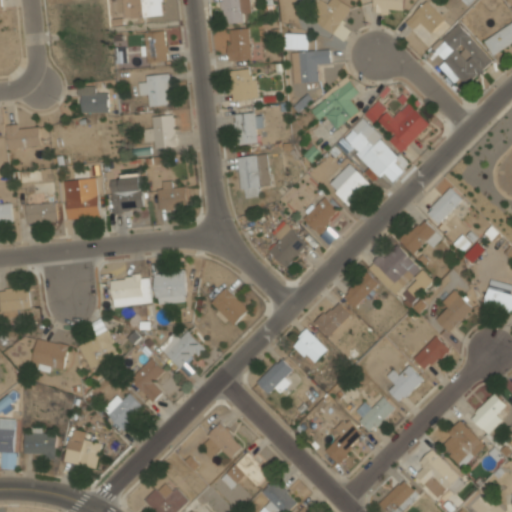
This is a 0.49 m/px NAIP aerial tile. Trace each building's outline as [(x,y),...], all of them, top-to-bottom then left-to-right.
[(123,0),(124,16),(144,15),(145,21),(162,20),(160,0),(123,0)] [(243,0),(222,0),(222,22),(243,22),(243,0)] [(349,29),(341,23),(351,5),(342,0),(330,0),(329,2),(325,0),(319,0),(309,17),(344,38),(349,29)] [(373,0),(373,10),(403,12),(404,0),(373,0)] [(420,20),(432,32),(446,18),(428,0),(426,0),(406,20),(413,27),(420,20)] [(511,20),(484,40),(494,55),(511,41),(511,20)] [(465,86),(493,60),(460,23),(435,46),(445,58),(442,60),(465,86)] [(227,29),(229,59),(251,57),(249,27),(227,29)] [(147,60),(167,58),(165,29),(144,31),(147,60)] [(308,47),(308,32),(285,32),(285,47),(308,47)] [(329,48),(291,50),(293,81),(321,79),(320,65),(330,64),(329,48)] [(233,101),(258,97),(253,66),(229,70),(233,101)] [(168,73),(146,74),(146,80),(139,80),(139,93),(149,93),(149,104),(168,104),(168,73)] [(359,110),(350,98),(359,91),(350,79),(311,108),(320,120),(326,115),(336,128),(359,110)] [(79,111),(108,111),(108,93),(98,93),(98,85),(79,85),(79,111)] [(431,123),(414,106),(406,114),(401,108),(393,116),(378,100),(365,114),(403,152),(431,123)] [(263,130),(263,112),(236,112),(236,143),(256,143),(256,130),(263,130)] [(176,145),(174,114),(152,115),(153,127),(143,128),(144,140),(154,139),(155,147),(176,145)] [(399,156),(361,120),(342,140),(379,176),(384,171),(393,180),(401,171),(392,163),(399,156)] [(7,123),(7,146),(39,146),(40,124),(7,123)] [(267,152),(237,156),(242,196),(262,193),(261,185),(271,184),(267,152)] [(348,176),(341,169),(328,183),(347,203),(367,183),(355,170),(348,176)] [(115,212),(145,208),(140,173),(110,177),(115,212)] [(68,219),(100,216),(96,176),(64,180),(68,219)] [(158,180),(158,207),(188,207),(188,187),(175,187),(175,180),(158,180)] [(427,211),(439,224),(464,199),(451,187),(427,211)] [(341,212),(323,195),(302,216),(319,233),(341,212)] [(58,221),(57,201),(26,203),(27,223),(58,221)] [(0,224),(13,224),(13,204),(0,204),(0,224)] [(443,237),(424,217),(400,240),(414,254),(427,242),(432,247),(443,237)] [(309,243),(287,221),(271,237),(275,240),(267,247),(287,266),(309,243)] [(420,268),(394,241),(369,265),(396,292),(420,268)] [(485,250),(478,242),(465,254),(472,262),(485,250)] [(344,297),(357,307),(378,281),(364,270),(344,297)] [(187,301),(186,271),(154,273),(155,302),(187,301)] [(432,282),(423,272),(406,287),(416,297),(432,282)] [(134,296),(142,296),(142,275),(112,275),(112,297),(123,297),(123,304),(134,304),(134,296)] [(233,323),(249,308),(227,286),(211,301),(233,323)] [(511,311),(511,293),(489,286),(484,302),(511,311)] [(442,300),(448,306),(436,318),(450,332),(475,307),(455,287),(442,300)] [(28,289),(0,289),(1,312),(29,311),(28,289)] [(352,313),(337,299),(315,321),(329,336),(352,313)] [(328,348),(307,327),(291,342),(312,364),(328,348)] [(78,345),(91,368),(120,351),(107,328),(78,345)] [(181,338),(175,331),(160,346),(181,368),(204,346),(188,330),(181,338)] [(414,356),(428,370),(451,347),(437,333),(414,356)] [(63,370),(68,344),(37,338),(32,364),(63,370)] [(152,400),(163,389),(155,381),(165,370),(151,356),(130,377),(152,400)] [(270,395),(294,371),(281,357),(257,381),(270,395)] [(387,387),(401,401),(424,378),(410,364),(387,387)] [(122,399),(117,395),(103,409),(123,428),(144,407),(130,391),(122,399)] [(470,416),(487,432),(510,409),(494,392),(470,416)] [(354,413),(372,431),(395,408),(384,396),(371,409),(365,403),(354,413)] [(341,435),(326,449),(338,462),(366,435),(347,416),(334,428),(341,435)] [(447,432),(452,436),(444,444),(460,460),(467,453),(474,460),(488,445),(461,418),(447,432)] [(15,419),(0,419),(0,452),(14,453),(15,419)] [(230,458),(243,442),(218,422),(199,446),(213,458),(220,450),(230,458)] [(65,460),(96,466),(102,438),(71,431),(65,460)] [(56,455),(56,432),(25,432),(25,455),(56,455)] [(439,498),(461,477),(432,448),(418,462),(423,468),(416,474),(439,498)] [(222,477),(233,488),(246,475),(256,485),(269,472),(248,451),(222,477)] [(380,502),(390,511),(402,511),(422,493),(405,477),(380,502)] [(261,491),(270,499),(259,510),(260,511),(286,511),(298,501),(275,478),(261,491)] [(178,511),(189,501),(167,479),(146,501),(156,511),(178,511)]
